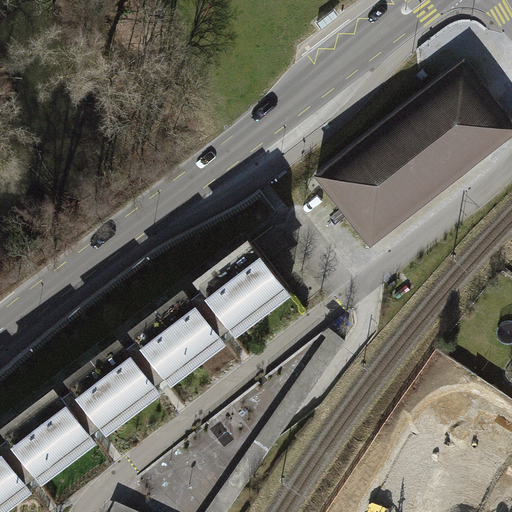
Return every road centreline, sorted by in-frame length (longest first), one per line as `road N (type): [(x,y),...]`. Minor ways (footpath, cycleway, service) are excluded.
road 1 (residential): [(511,165),(88,511)]
road 2 (secondary): [(0,330),(419,0)]
